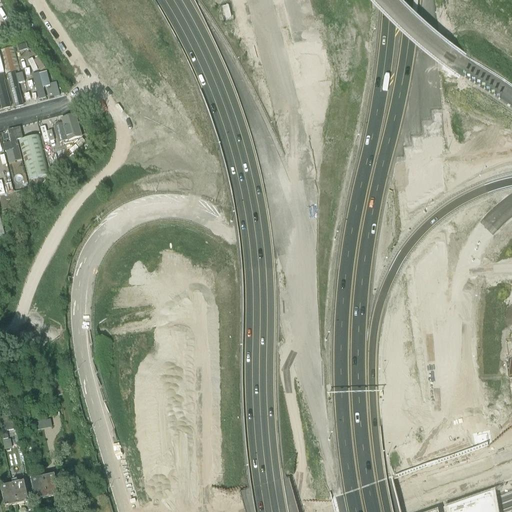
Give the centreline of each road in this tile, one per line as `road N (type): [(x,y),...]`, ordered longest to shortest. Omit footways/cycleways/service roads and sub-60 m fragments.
road 1 (motorway): [(125,511),(79,327),(84,271),(119,221),(170,208),(208,217),(239,239),(345,415)]
road 2 (motorway): [(420,511),(296,0)]
road 3 (track): [(0,334),(16,328),(63,221),(124,141),(116,114),(37,0)]
road 4 (motorway): [(176,0),(249,121),(298,242),(328,346)]
road 5 (motorway): [(443,366),(408,0)]
road 6 (motorway): [(260,0),(306,193),(328,346)]
road 7 (motorway): [(443,366),(475,247),(511,205)]
road 8 (motorway): [(511,95),(462,69),(384,0)]
road 9 (motorway): [(466,511),(443,366)]
road 10 (secondary): [(511,470),(386,511)]
